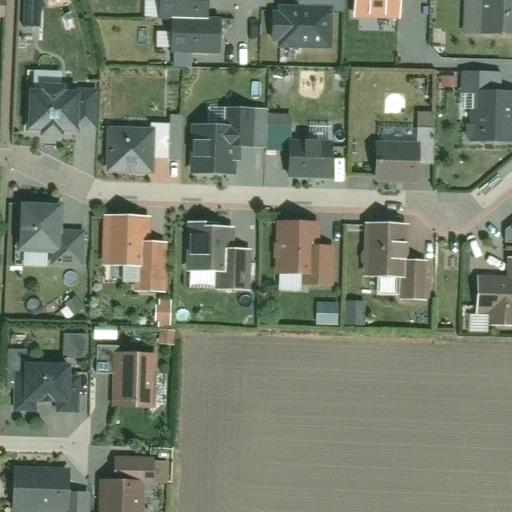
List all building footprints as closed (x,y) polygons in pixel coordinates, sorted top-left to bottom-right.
[(161,0),(161,16),(182,17),(216,19),(216,0),(161,0)] [(361,0),(361,14),(407,15),(407,0),(361,0)] [(511,0),(473,0),(474,43),(511,42),(511,0)] [(273,14),(272,40),(281,40),(281,47),(331,49),(333,7),(282,5),(281,14),(273,14)] [(182,17),(181,49),(237,51),(238,19),(216,19),(182,17)] [(483,125),(483,139),(511,139),(511,90),(502,91),(503,74),(465,73),(464,124),(483,125)] [(42,88),(41,128),(100,131),(101,90),(42,88)] [(254,125),(254,147),(269,148),(270,111),(255,110),(254,125)] [(414,142),(431,143),(432,115),(415,114),(414,142)] [(201,123),(199,174),(243,176),(245,147),(254,147),(254,125),(201,123)] [(114,128),(114,172),(160,172),(160,128),(114,128)] [(369,143),(369,178),(413,177),(412,142),(369,143)] [(298,143),(297,175),(340,176),(341,145),(298,143)] [(13,207),(14,269),(85,268),(85,234),(55,234),(55,206),(13,207)] [(131,269),(131,294),(162,294),(163,244),(147,244),(148,219),(100,219),(99,269),(131,269)] [(332,255),(317,254),(319,224),(276,221),(272,272),(305,274),(303,291),(329,293),(332,255)] [(198,225),(196,269),(225,270),(237,270),(238,250),(239,227),(198,225)] [(393,303),(426,303),(426,264),(407,264),(407,230),(364,230),(364,279),(393,279),(393,303)] [(256,251),(238,250),(237,270),(225,270),(224,288),(254,289),(256,251)] [(475,281),(475,324),(511,324),(511,262),(504,263),(504,281),(475,281)] [(109,356),(111,412),(157,410),(155,354),(109,356)] [(15,368),(15,409),(74,409),(75,368),(15,368)] [(9,468),(7,511),(87,511),(87,496),(71,495),(71,470),(9,468)] [(100,483),(99,511),(138,511),(139,484),(100,483)]
